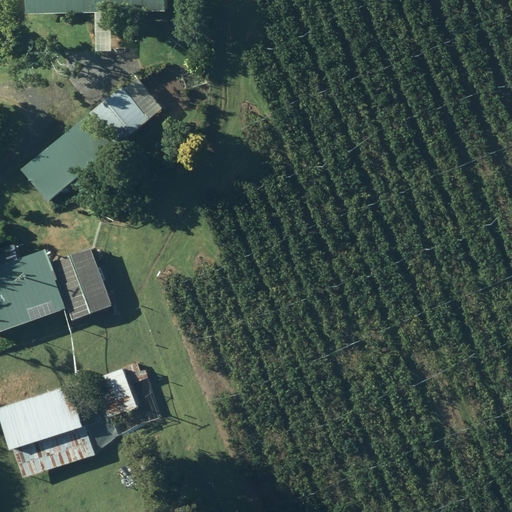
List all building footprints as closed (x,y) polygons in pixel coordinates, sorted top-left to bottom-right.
[(41,0),(42,16),(166,10),(165,0),(41,0)] [(89,114),(117,146),(166,106),(139,73),(89,114)] [(117,146),(89,114),(24,168),(51,201),(117,146)] [(14,245),(0,250),(0,331),(69,305),(49,251),(20,262),(14,245)] [(90,254),(64,267),(77,292),(102,279),(90,254)] [(125,366),(0,408),(0,419),(20,479),(102,451),(94,426),(140,410),(125,366)]
